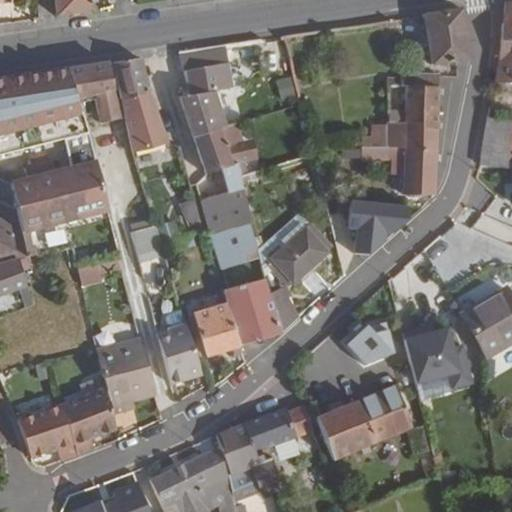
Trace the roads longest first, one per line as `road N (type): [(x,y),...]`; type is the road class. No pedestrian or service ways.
road 1 (residential): [(481,0),(473,114),(449,197),(387,262),(221,402),(137,453),(31,489)]
road 2 (primary): [(366,0),(0,57)]
